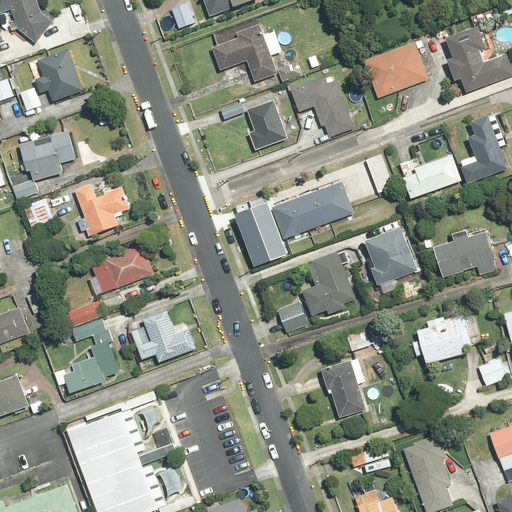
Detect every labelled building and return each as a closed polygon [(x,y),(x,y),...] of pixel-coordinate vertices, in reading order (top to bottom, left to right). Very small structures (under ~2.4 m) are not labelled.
[(35,42),(52,22),(42,13),(36,0),(0,0),(0,17),(2,23),(14,18),(16,23),(35,42)] [(202,0),(208,15),(232,7),(252,0),(202,0)] [(197,21),(190,2),(171,9),(177,28),(197,21)] [(275,75),(259,24),(237,31),(240,37),(211,46),(219,69),(247,60),(254,82),(275,75)] [(460,79),(464,91),(511,73),(511,70),(506,55),(495,59),(485,32),(480,34),(477,28),(445,40),(452,57),(445,60),(453,81),(460,79)] [(414,41),(363,61),(377,98),(428,78),(414,41)] [(70,48),(39,58),(44,74),(34,77),(40,93),(49,90),(53,101),(84,90),(70,48)] [(316,53),(307,57),(312,70),(321,66),(316,53)] [(300,64),(279,70),(283,83),(304,77),(300,64)] [(299,112),(313,107),(320,126),(324,124),(329,137),(353,127),(335,79),(325,82),(323,77),(290,89),(299,112)] [(9,79),(0,81),(0,100),(14,96),(9,79)] [(35,88),(19,94),(26,112),(41,107),(35,88)] [(274,100),(247,110),(254,130),(248,132),(254,149),(286,138),(274,100)] [(241,103),(221,111),(224,120),(245,112),(241,103)] [(493,113),(470,122),(475,134),(466,137),(473,156),(457,162),(466,185),(508,168),(499,146),(505,144),(493,113)] [(74,159),(68,132),(29,142),(27,135),(19,137),(21,144),(18,144),(25,171),(32,169),(34,180),(62,173),(59,163),(74,159)] [(382,154),(365,160),(377,194),(395,187),(382,154)] [(452,155),(401,172),(410,199),(461,181),(452,155)] [(34,181),(12,187),(15,199),(38,193),(34,181)] [(344,181),(274,205),(285,236),(355,211),(344,181)] [(77,221),(81,232),(88,230),(89,235),(117,225),(114,215),(129,210),(121,187),(95,196),(92,184),(75,190),(84,218),(77,221)] [(47,198),(23,207),(31,229),(55,220),(47,198)] [(271,200),(238,212),(256,263),(289,252),(271,200)] [(400,227),(364,240),(374,266),(370,267),(376,285),(415,271),(400,227)] [(468,237),(465,229),(450,233),(453,241),(433,247),(442,277),(477,266),(480,276),(497,270),(486,231),(468,237)] [(153,277),(142,245),(92,263),(96,276),(91,278),(99,300),(104,313),(125,306),(119,289),(153,277)] [(336,252),(307,263),(316,287),(302,292),(311,316),(326,310),(327,315),(346,308),(344,304),(354,300),(336,252)] [(66,312),(72,329),(102,318),(105,317),(104,313),(99,300),(66,312)] [(301,302),(277,310),(285,333),(308,325),(301,302)] [(0,344),(30,334),(20,308),(0,314),(0,344)] [(173,326),(167,311),(144,320),(146,326),(131,332),(141,360),(155,355),(158,362),(195,348),(185,322),(173,326)] [(511,311),(503,313),(511,349),(511,311)] [(471,342),(464,317),(444,323),(442,316),(425,321),(427,327),(415,330),(425,365),(461,355),(458,345),(471,342)] [(72,329),(76,340),(94,334),(106,330),(102,318),(72,329)] [(104,377),(118,372),(108,343),(114,341),(109,329),(106,330),(94,334),(97,345),(91,348),(94,358),(72,365),(75,372),(63,377),(69,393),(105,380),(104,377)] [(501,358),(478,366),(485,385),(508,377),(501,358)] [(351,360),(320,370),(327,393),(331,392),(340,418),(367,409),(351,360)] [(0,382),(0,417),(29,407),(18,377),(0,382)] [(67,428),(97,511),(144,511),(156,508),(120,409),(67,428)] [(506,482),(511,480),(511,425),(489,434),(506,482)] [(454,483),(437,434),(414,441),(416,446),(404,450),(424,511),(432,511),(453,505),(446,485),(454,483)] [(386,444),(350,455),(354,467),(390,455),(386,444)] [(176,468),(161,474),(169,494),(184,488),(176,468)] [(365,494),(354,497),(359,511),(397,511),(392,496),(380,500),(373,481),(362,485),(365,494)] [(0,511),(76,511),(68,483),(4,504),(3,500),(0,501),(0,511)] [(511,511),(511,496),(496,501),(499,511),(511,511)] [(249,511),(243,511),(239,499),(208,510),(208,511),(256,511),(255,510),(249,511)]
